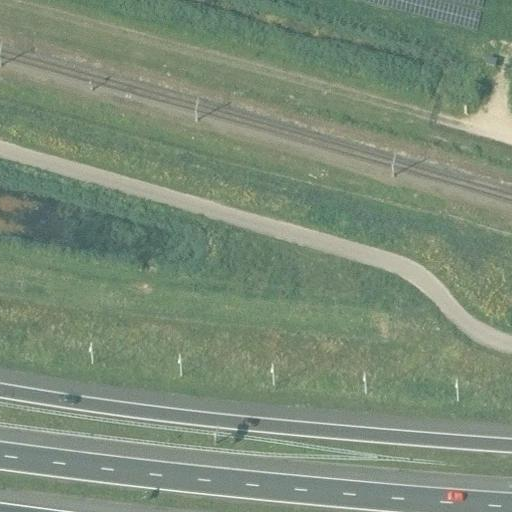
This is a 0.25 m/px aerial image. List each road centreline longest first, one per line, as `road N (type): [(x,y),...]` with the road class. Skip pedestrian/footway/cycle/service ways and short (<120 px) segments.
road 1 (track): [(0,5),(511,143)]
road 2 (motorway): [(511,509),(316,494),(0,453)]
road 3 (motorway): [(511,445),(107,408),(0,390)]
